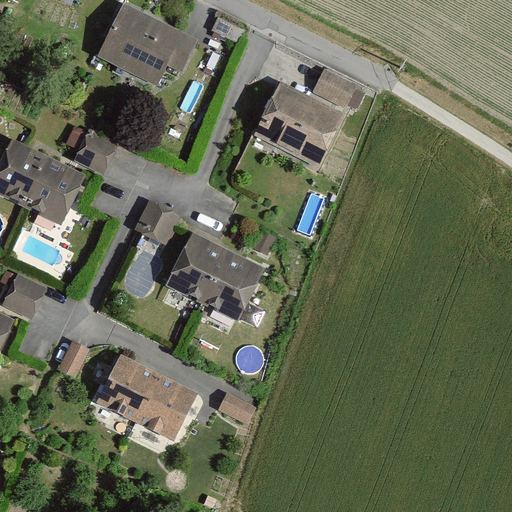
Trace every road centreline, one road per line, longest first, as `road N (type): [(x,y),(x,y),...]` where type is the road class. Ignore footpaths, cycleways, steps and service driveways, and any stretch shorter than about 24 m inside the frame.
road 1 (residential): [(268,20),(199,183),(138,199),(86,308),(95,326),(223,386)]
road 2 (residential): [(268,20),(511,160)]
